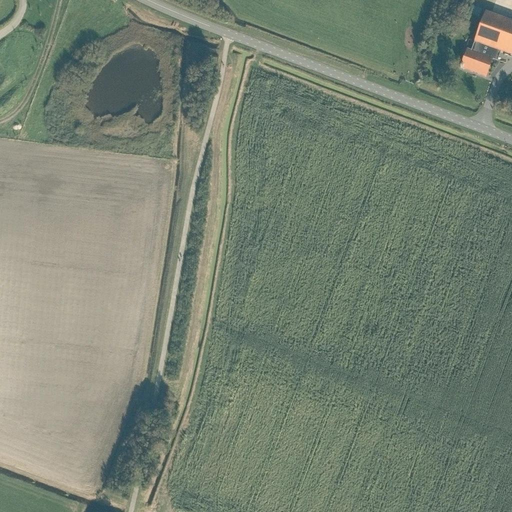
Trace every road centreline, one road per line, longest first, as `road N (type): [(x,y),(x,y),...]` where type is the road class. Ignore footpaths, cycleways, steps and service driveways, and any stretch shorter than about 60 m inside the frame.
road 1 (tertiary): [(511,140),(146,0)]
road 2 (track): [(59,0),(24,102),(0,121)]
